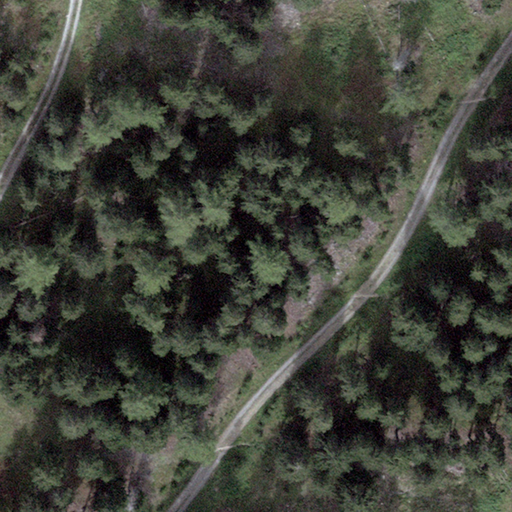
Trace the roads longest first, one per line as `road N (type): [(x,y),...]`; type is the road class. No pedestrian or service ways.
road 1 (track): [(156,511),(209,459),(263,380),(363,290),(402,241),(429,195),(470,68),(511,19)]
road 2 (track): [(73,0),(0,217)]
